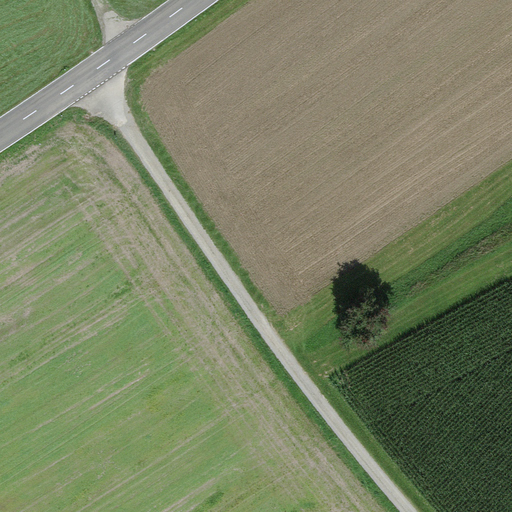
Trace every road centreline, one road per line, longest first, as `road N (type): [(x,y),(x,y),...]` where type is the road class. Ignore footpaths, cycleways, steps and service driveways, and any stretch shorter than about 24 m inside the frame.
road 1 (track): [(421,511),(348,433),(117,122),(101,71)]
road 2 (secondary): [(202,0),(0,137)]
